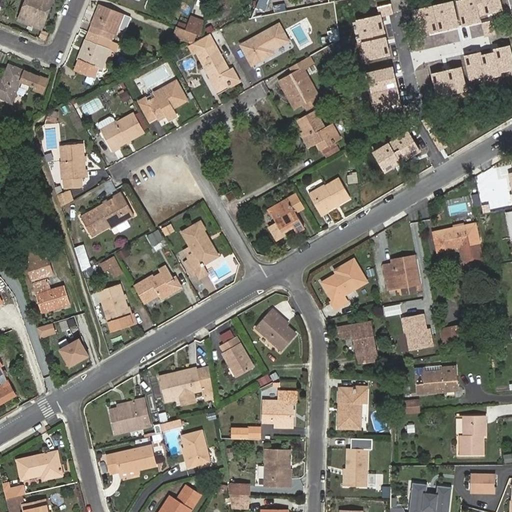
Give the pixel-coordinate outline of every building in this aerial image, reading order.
[(26,0),(19,19),(42,28),(53,0),(26,0)] [(460,0),(456,1),(462,27),(482,22),(480,16),(502,11),(499,0),(460,0)] [(454,3),(415,11),(420,36),(459,28),(454,3)] [(114,34),(116,35),(118,28),(126,31),(131,17),(99,5),(91,25),(92,25),(89,32),(112,41),(114,34)] [(381,15),(355,20),(364,61),(390,56),(381,15)] [(204,22),(191,17),(188,25),(186,30),(196,34),(201,36),(204,22)] [(186,30),(188,25),(179,22),(177,27),(178,27),(186,30)] [(252,65),(273,53),(271,50),(288,41),(279,25),(242,45),(252,65)] [(194,40),(196,34),(186,30),(178,27),(175,35),(190,41),(194,40)] [(219,29),(209,34),(215,44),(225,39),(219,29)] [(78,58),(80,59),(76,70),(90,75),(94,66),(102,69),(110,49),(113,41),(112,41),(89,32),(86,39),(78,58)] [(197,51),(218,91),(229,86),(229,87),(239,81),(232,68),(228,70),(215,44),(209,34),(189,46),(193,53),(197,51)] [(113,41),(110,49),(117,51),(120,44),(113,41)] [(511,53),(510,45),(464,56),(470,81),(511,71),(511,53)] [(317,96),(302,70),(313,63),(310,56),(290,67),(293,73),(281,80),(296,107),(304,102),(307,109),(318,103),(315,97),(317,96)] [(2,80),(0,79),(0,97),(12,102),(21,81),(36,87),(40,76),(9,64),(2,80)] [(393,67),(365,73),(373,110),(401,103),(393,67)] [(462,67),(431,74),(437,99),(467,93),(462,67)] [(40,76),(36,87),(35,90),(43,93),(48,79),(40,76)] [(150,120),(158,116),(160,120),(166,116),(167,119),(177,113),(174,108),(187,100),(176,80),(160,90),(162,94),(149,101),(148,99),(140,103),(150,120)] [(124,102),(130,98),(127,92),(120,95),(124,102)] [(72,107),(64,111),(77,134),(85,129),(72,107)] [(320,150),(335,142),(334,140),(339,137),(332,123),(325,127),(315,110),(298,120),(312,146),(317,143),(320,150)] [(139,112),(135,114),(134,113),(118,122),(117,121),(115,122),(113,117),(110,116),(99,122),(98,125),(112,150),(149,129),(139,112)] [(58,115),(51,113),(49,120),(56,122),(58,115)] [(409,131),(372,152),(385,174),(422,153),(409,131)] [(82,187),(81,178),(86,177),(83,143),(61,145),(62,161),(61,161),(62,179),(64,179),(65,188),(82,187)] [(339,149),(336,144),(323,151),(326,157),(339,149)] [(351,151),(346,154),(350,161),(355,158),(351,151)] [(325,185),(309,194),(321,214),(351,197),(339,178),(325,185)] [(55,187),(61,206),(73,200),(70,190),(63,192),(61,185),(55,187)] [(225,194),(229,202),(236,198),(232,190),(225,194)] [(111,228),(134,215),(122,193),(81,217),(91,237),(110,226),(111,228)] [(296,193),(288,198),(276,205),(277,207),(270,212),(276,223),(270,227),(276,238),(283,234),(281,231),(292,224),(297,232),(305,228),(296,213),(305,208),(296,193)] [(159,227),(164,236),(174,230),(169,222),(159,227)] [(479,243),(475,223),(434,232),(438,252),(459,247),(462,259),(463,258),(472,256),(473,265),(482,263),(478,243),(479,243)] [(202,265),(217,255),(199,224),(184,233),(192,247),(185,251),(199,277),(207,273),(202,265)] [(145,235),(151,245),(162,239),(156,229),(145,235)] [(119,260),(130,254),(126,246),(115,251),(119,260)] [(46,257),(43,248),(24,254),(26,263),(46,257)] [(84,269),(91,264),(87,254),(80,257),(84,269)] [(112,255),(99,261),(107,278),(120,272),(112,255)] [(46,257),(26,263),(32,280),(53,273),(48,256),(46,257)] [(463,258),(465,267),(473,265),(472,256),(463,258)] [(344,296),(368,282),(353,258),(334,269),(336,272),(321,282),(332,301),(331,302),(335,310),(348,302),(344,296)] [(421,283),(416,260),(391,264),(384,265),(389,289),(421,283)] [(95,265),(86,270),(88,279),(98,275),(95,265)] [(151,277),(135,287),(144,303),(159,295),(161,299),(176,290),(172,283),(174,282),(166,267),(159,271),(161,274),(152,279),(151,277)] [(42,313),(70,304),(65,285),(50,290),(47,281),(33,285),(42,313)] [(130,315),(120,284),(99,291),(112,331),(137,323),(134,314),(130,315)] [(384,316),(400,313),(399,304),(382,306),(384,316)] [(282,350),(296,334),(277,317),(278,315),(272,310),(257,328),(282,350)] [(425,314),(404,317),(409,350),(431,347),(425,314)] [(370,321),(343,326),(345,337),(354,335),(359,363),(378,360),(370,321)] [(52,323),(37,328),(40,339),(56,334),(52,323)] [(474,323),(450,327),(453,343),(477,338),(474,323)] [(450,327),(441,329),(444,345),(453,343),(450,327)] [(223,353),(237,377),(254,367),(236,337),(221,346),(225,352),(223,353)] [(80,338),(58,351),(68,369),(91,357),(80,338)] [(0,404),(16,396),(0,367),(0,366),(2,365),(0,362),(0,404)] [(418,394),(458,391),(456,365),(441,366),(441,369),(426,371),(425,367),(415,368),(418,394)] [(197,368),(159,377),(165,402),(173,400),(173,397),(179,396),(193,392),(202,390),(197,368)] [(209,368),(200,370),(207,400),(214,398),(209,368)] [(269,374),(263,378),(267,384),(273,380),(269,374)] [(353,387),(353,391),(340,391),(340,410),(343,410),(343,415),(339,415),(339,428),(360,428),(361,404),(367,404),(367,387),(353,387)] [(193,392),(179,396),(181,405),(196,402),(193,392)] [(296,392),(280,392),(279,401),(264,401),(264,422),(276,422),(276,426),(292,427),(293,402),(296,402),(296,392)] [(403,399),(405,413),(419,411),(417,397),(403,399)] [(134,404),(110,410),(115,434),(151,426),(144,398),(133,401),(134,404)] [(483,439),(478,439),(478,435),(486,435),(485,415),(464,415),(464,435),(460,435),(461,455),(483,455),(483,439)] [(179,419),(160,424),(162,431),(181,426),(179,419)] [(232,429),(231,440),(247,440),(247,430),(232,429)] [(202,431),(182,436),(186,448),(184,449),(188,467),(210,462),(202,431)] [(151,446),(107,456),(111,473),(120,471),(120,474),(156,465),(151,446)] [(348,449),(347,486),(366,487),(368,449),(348,449)] [(291,486),(292,470),(290,470),(286,470),(286,461),(290,461),(290,451),(266,450),(265,486),(291,486)] [(57,451),(17,460),(22,479),(42,475),(43,479),(62,475),(57,451)] [(471,475),(471,491),(495,491),(495,475),(471,475)] [(249,485),(228,484),(230,495),(249,495),(249,485)] [(426,485),(414,484),(409,511),(449,511),(453,487),(439,486),(438,495),(425,493),(426,485)] [(189,511),(200,496),(186,486),(176,501),(170,497),(160,511),(189,511)] [(249,508),(249,495),(230,495),(232,507),(249,508)] [(6,499),(9,511),(15,511),(20,511),(16,496),(6,499)] [(48,511),(45,500),(23,505),(24,511),(48,511)]
